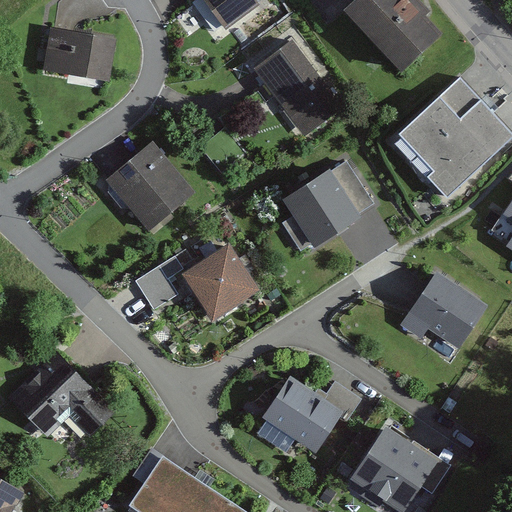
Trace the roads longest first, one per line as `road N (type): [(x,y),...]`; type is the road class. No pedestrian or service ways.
road 1 (residential): [(0,194),(136,105),(153,74),(152,27),(131,0)]
road 2 (residential): [(0,208),(180,399)]
road 3 (residential): [(292,327),(474,447)]
road 4 (residential): [(180,399),(258,485),(299,511)]
road 5 (residential): [(180,399),(292,327)]
